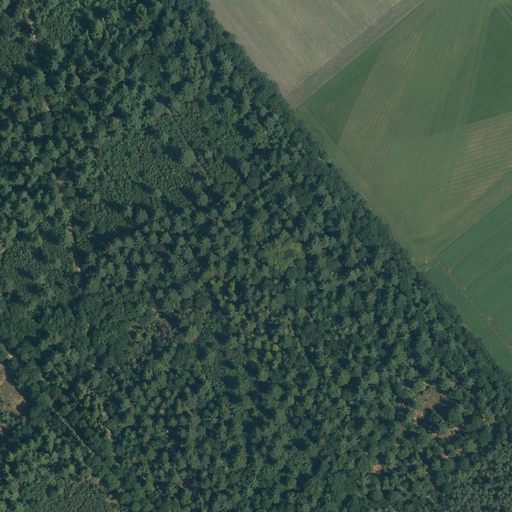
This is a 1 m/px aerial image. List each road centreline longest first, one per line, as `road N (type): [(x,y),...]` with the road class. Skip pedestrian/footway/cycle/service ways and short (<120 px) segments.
road 1 (track): [(354,511),(288,402),(0,51)]
road 2 (track): [(189,0),(511,394)]
road 3 (track): [(114,477),(27,0)]
road 4 (track): [(0,450),(318,158)]
road 5 (track): [(0,344),(143,511)]
road 6 (track): [(511,413),(410,511)]
